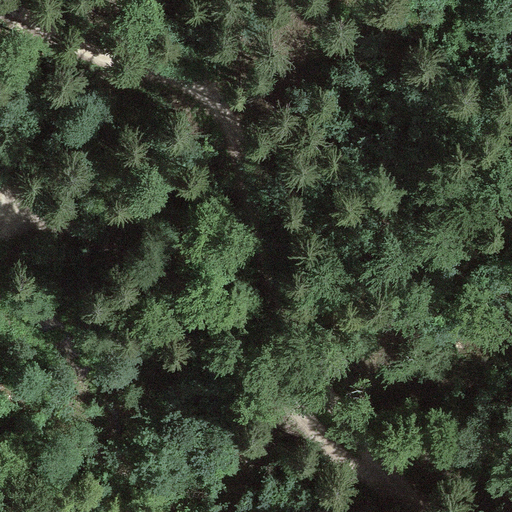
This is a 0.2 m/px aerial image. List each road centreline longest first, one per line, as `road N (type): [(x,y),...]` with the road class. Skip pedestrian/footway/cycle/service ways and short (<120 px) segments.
road 1 (track): [(232,124),(288,325),(343,416),(421,511)]
road 2 (track): [(146,264),(347,464),(393,481)]
road 3 (residential): [(2,0),(67,46),(184,77)]
